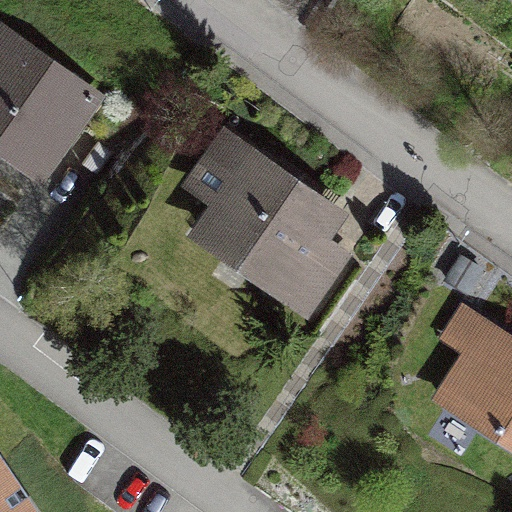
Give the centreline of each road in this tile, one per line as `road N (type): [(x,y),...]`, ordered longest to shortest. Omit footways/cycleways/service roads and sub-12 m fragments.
road 1 (residential): [(183,0),(423,195),(511,246)]
road 2 (residential): [(237,511),(0,336)]
